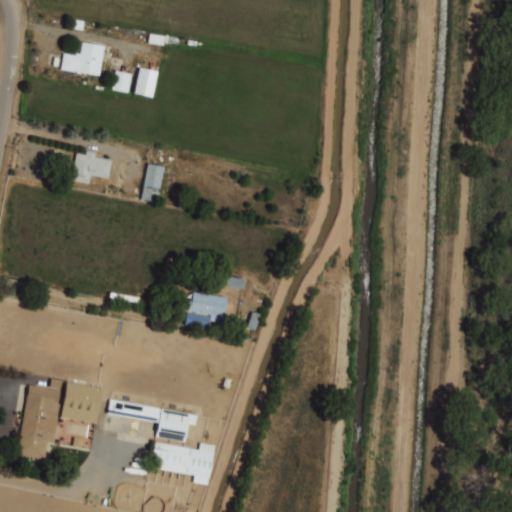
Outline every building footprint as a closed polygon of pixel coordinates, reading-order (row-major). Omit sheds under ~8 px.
[(76,52),(78,41),(107,46),(101,77),(62,70),(65,54),(77,56),(78,52),(76,52)] [(134,95),(154,98),(158,70),(138,67),(134,95)] [(111,89),(128,94),(133,75),(116,71),(111,89)] [(87,150),(97,152),(96,156),(113,160),(110,178),(92,175),(90,184),(73,180),(78,153),(86,155),(87,150)] [(141,201),(159,204),(164,166),(147,163),(141,201)] [(222,284),(241,289),(243,280),(225,275),(222,284)] [(192,291),(229,298),(224,323),(210,320),(209,329),(186,325),(192,291)] [(68,383),(103,389),(97,424),(62,417),(68,383)] [(28,385),(61,390),(59,403),(61,404),(56,443),(50,442),(48,459),(18,455),(28,385)] [(111,399),(198,415),(196,426),(189,424),(186,442),(157,437),(159,423),(108,414),(111,399)] [(156,443),(199,451),(201,443),(216,446),(209,486),(193,483),(194,475),(152,468),(156,443)]
